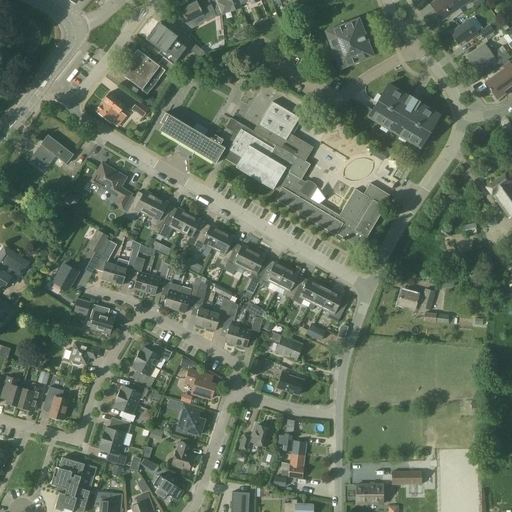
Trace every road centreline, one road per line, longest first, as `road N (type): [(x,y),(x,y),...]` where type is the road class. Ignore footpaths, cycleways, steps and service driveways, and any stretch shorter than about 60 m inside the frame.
road 1 (residential): [(368,289),(73,109)]
road 2 (unclassified): [(368,289),(452,151),(460,117)]
road 3 (track): [(449,155),(470,167),(487,231),(511,275)]
road 4 (residential): [(76,438),(93,389),(140,314)]
road 5 (residential): [(241,393),(230,360),(140,314)]
road 6 (residential): [(153,0),(73,109)]
road 7 (residential): [(189,511),(228,401),(241,393)]
road 8 (unclassified): [(338,413),(347,347),(368,289)]
